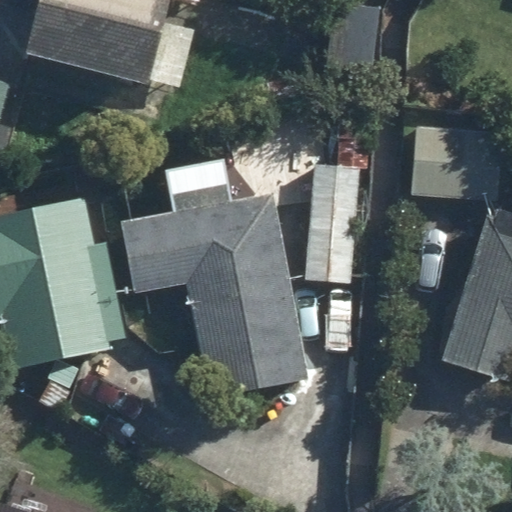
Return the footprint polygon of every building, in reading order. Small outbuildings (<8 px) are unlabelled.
[(55,0),(43,63),(169,89),(187,0),(200,0),(210,2),(210,0),(55,0)] [(0,153),(21,86),(0,79),(0,153)] [(332,162),(318,162),(311,276),(360,279),(367,168),(375,169),(379,104),(336,101),(332,162)] [(419,126),(414,194),(502,201),(508,133),(419,126)] [(180,210),(128,219),(141,291),(192,282),(214,396),(314,377),(280,191),(239,199),(231,157),(172,168),(180,210)] [(91,196),(0,213),(0,318),(6,317),(15,367),(118,347),(116,339),(130,336),(112,241),(100,243),(91,196)] [(502,216),(494,214),(449,358),(511,377),(511,209),(505,208),(502,216)] [(0,511),(35,511),(4,501),(0,511)]
